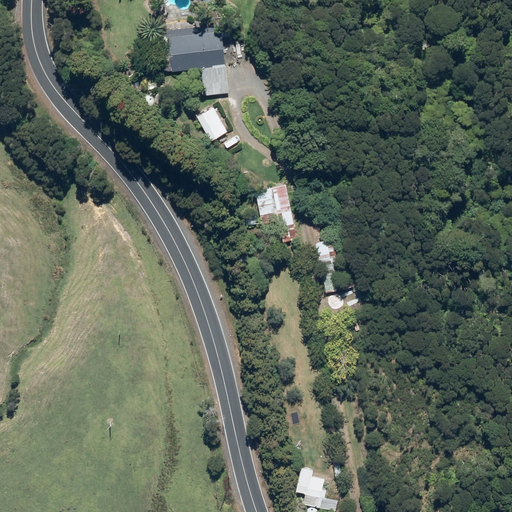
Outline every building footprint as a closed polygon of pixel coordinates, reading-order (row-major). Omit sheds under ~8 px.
[(167,71),(226,65),(222,25),(163,31),(167,71)] [(237,40),(235,40),(233,40),(232,41),(231,42),(230,43),(229,44),(229,45),(228,46),(228,48),(228,49),(229,50),(229,52),(230,53),(231,54),(232,55),(234,55),(235,56),(236,56),(238,56),(239,55),(240,55),(241,54),(242,53),(243,52),(244,51),(244,49),(244,48),(244,47),(244,45),(244,44),(243,43),(242,42),(241,41),(240,40),(238,40),(237,40)] [(218,69),(202,71),(203,79),(219,77),(218,69)] [(160,78),(142,77),(142,87),(159,88),(160,78)] [(212,140),(228,131),(214,107),(198,116),(212,140)] [(284,240),(298,237),(287,184),(257,190),(262,215),(278,212),(284,240)] [(330,264),(341,262),(336,234),(325,236),(326,240),(317,242),(320,262),(330,260),(330,264)] [(327,292),(343,288),(338,268),(322,272),(327,292)] [(313,474),(314,469),(304,466),(298,490),(305,492),(304,497),(303,501),(307,502),(336,509),(339,499),(325,496),(322,495),(324,489),(326,477),(313,474)]
